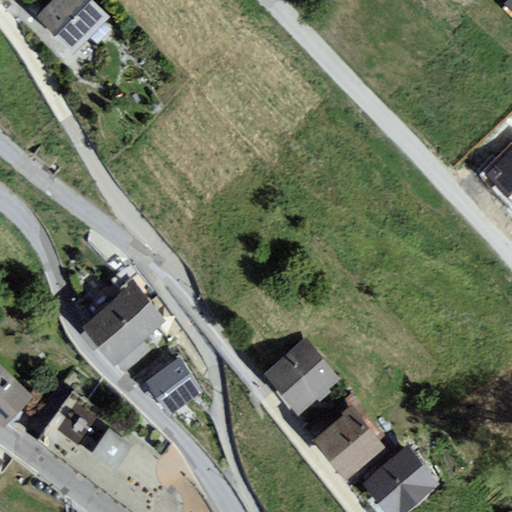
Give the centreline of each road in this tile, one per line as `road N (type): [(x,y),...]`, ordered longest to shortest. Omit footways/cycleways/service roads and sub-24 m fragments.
road 1 (unclassified): [(228,511),(162,426),(80,345),(44,248),(0,197)]
road 2 (unclassified): [(269,0),(511,255)]
road 3 (unclassified): [(0,30),(173,283)]
road 4 (unclassified): [(173,283),(349,511)]
road 5 (unclassified): [(0,144),(173,283)]
road 6 (tertiary): [(0,434),(97,511)]
